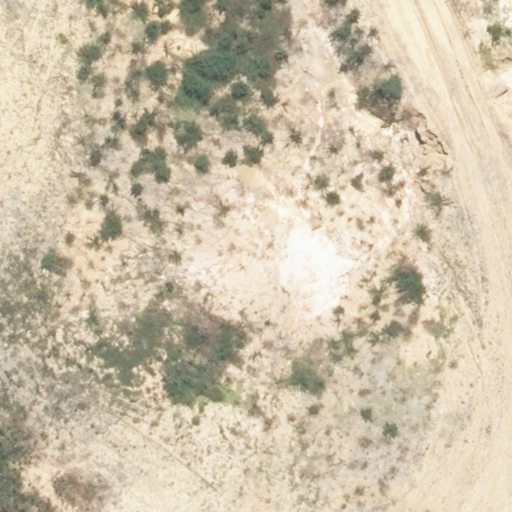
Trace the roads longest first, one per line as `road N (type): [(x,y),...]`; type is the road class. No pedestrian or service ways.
road 1 (unknown): [(0,217),(53,155),(232,0)]
road 2 (tertiary): [(511,96),(410,0)]
